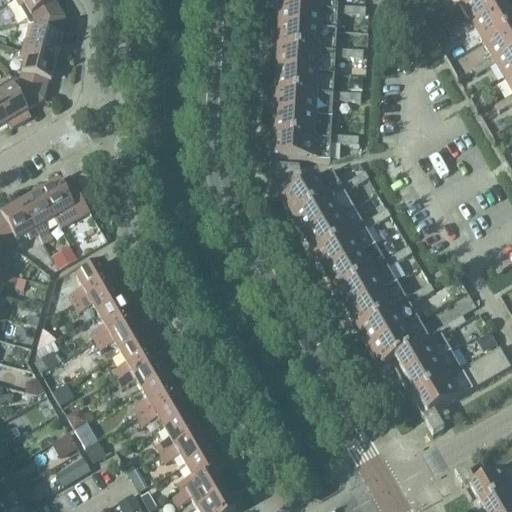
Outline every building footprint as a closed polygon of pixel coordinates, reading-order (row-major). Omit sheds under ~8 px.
[(19,0),(15,2),(29,27),(65,22),(55,5),(57,4),(55,0),(19,0)] [(337,17),(351,18),(351,10),(337,9),(337,0),(279,0),(271,162),(329,165),(330,147),(344,148),(344,140),(330,139),(332,104),(346,104),(347,96),(333,96),(335,60),(349,61),(349,53),(335,52),(337,17)] [(456,0),(461,8),(474,0),(456,0)] [(472,27),(505,8),(500,0),(474,0),(461,8),(470,23),(472,27)] [(511,28),(511,20),(505,8),(472,27),(470,23),(461,29),(465,36),(474,30),(483,45),(511,28)] [(366,11),(351,10),(351,18),(365,19),(366,11)] [(29,27),(22,54),(57,63),(62,41),(60,41),(65,22),(29,27)] [(494,64),(511,53),(511,28),(483,45),(492,61),(494,64)] [(451,34),(455,41),(465,36),(461,29),(451,34)] [(363,62),(363,54),(349,53),(349,61),(363,62)] [(511,78),(511,53),(494,64),(492,61),(482,66),(486,73),(496,68),(505,83),(511,78)] [(57,63),(22,54),(19,64),(25,65),(20,85),(44,103),(49,84),(51,85),(57,63)] [(482,66),(473,71),(477,78),(486,73),(482,66)] [(10,132),(24,124),(21,119),(28,115),(27,113),(44,103),(20,85),(15,81),(0,89),(0,112),(8,126),(7,127),(10,132)] [(351,82),(350,93),(362,94),(362,82),(351,82)] [(360,105),(361,97),(347,96),(346,104),(360,105)] [(499,116),(508,110),(504,103),(495,109),(499,116)] [(0,131),(7,127),(8,126),(0,112),(0,131)] [(344,140),(344,148),(358,148),(358,140),(344,140)] [(292,169),(291,179),(296,187),(302,184),(298,170),(292,169)] [(461,374),(442,340),(440,336),(439,336),(429,342),(410,309),(422,302),(418,295),(406,302),(388,271),(400,264),(396,257),(384,264),(366,234),(378,227),(374,220),(362,227),(344,197),(356,190),(352,183),(340,190),(331,174),(281,203),(380,373),(390,366),(423,423),(511,371),(499,352),(461,374)] [(94,188),(86,175),(74,181),(82,194),(94,188)] [(352,183),(356,190),(368,183),(364,176),(352,183)] [(290,191),(296,187),(291,179),(284,181),(290,191)] [(39,195),(54,222),(53,222),(59,232),(89,215),(69,180),(59,186),(58,184),(39,195)] [(290,191),(284,181),(277,182),(284,194),(290,191)] [(270,184),(278,198),(284,194),(277,182),(270,184)] [(44,227),(53,222),(54,222),(39,195),(20,206),(38,237),(43,246),(52,241),(44,227)] [(38,237),(20,206),(0,218),(2,220),(0,220),(0,241),(9,248),(26,238),(29,242),(38,237)] [(374,220),(378,227),(390,220),(386,213),(374,220)] [(0,277),(6,279),(7,278),(9,269),(4,267),(9,248),(0,241),(0,277)] [(69,250),(52,260),(59,273),(77,263),(69,250)] [(396,257),(400,264),(412,257),(408,250),(396,257)] [(68,299),(73,308),(113,284),(102,265),(76,280),(82,291),(68,299)] [(0,277),(0,287),(14,291),(17,281),(7,278),(6,279),(0,277)] [(92,308),(98,318),(124,303),(113,284),(73,308),(78,316),(92,308)] [(434,295),(432,291),(430,288),(418,295),(422,302),(434,295)] [(90,336),(95,345),(135,322),(124,303),(98,318),(104,328),(90,336)] [(50,306),(45,323),(61,314),(50,306)] [(28,319),(26,328),(36,331),(39,322),(28,319)] [(450,326),(454,333),(466,326),(462,319),(450,326)] [(114,346),(119,356),(146,341),(135,322),(95,345),(100,354),(114,346)] [(439,336),(440,336),(442,340),(454,333),(450,326),(438,333),(439,336)] [(43,333),(37,353),(55,343),(43,333)] [(489,336),(477,343),(484,356),(497,348),(489,336)] [(112,374),(117,383),(157,360),(146,341),(119,356),(126,366),(112,374)] [(36,366),(35,367),(41,377),(59,367),(53,356),(36,366)] [(136,383),(141,393),(168,378),(157,360),(117,383),(122,391),(136,383)] [(133,411),(138,420),(179,397),(168,378),(141,393),(147,403),(133,411)] [(26,387),(26,396),(38,399),(44,396),(36,382),(26,387)] [(2,399),(0,398),(0,407),(12,405),(11,397),(2,399)] [(157,421),(163,431),(190,416),(179,397),(138,420),(143,429),(157,421)] [(79,414),(67,420),(74,432),(85,425),(82,419),(79,414)] [(155,449),(160,458),(201,435),(190,416),(163,431),(169,441),(155,449)] [(15,433),(1,441),(5,449),(20,441),(15,433)] [(179,459),(185,469),(211,453),(201,435),(160,458),(165,467),(179,459)] [(92,437),(80,444),(84,452),(97,445),(92,437)] [(69,439),(56,447),(64,460),(77,453),(69,439)] [(98,445),(85,453),(93,467),(106,459),(98,445)] [(5,449),(0,451),(0,476),(2,476),(0,471),(0,463),(10,458),(5,449)] [(177,487),(182,495),(182,496),(212,478),(212,479),(223,473),(211,453),(185,469),(191,479),(177,487)] [(128,462),(121,466),(128,478),(135,473),(128,462)] [(83,463),(69,471),(76,484),(90,475),(83,463)] [(511,511),(511,467),(465,495),(474,511),(511,511)] [(0,501),(13,494),(27,486),(22,478),(8,486),(2,476),(0,476),(0,501)] [(212,478),(182,496),(182,495),(172,501),(177,510),(191,502),(196,511),(197,511),(223,497),(212,479),(212,478)] [(142,481),(133,487),(137,495),(138,496),(148,490),(142,481)] [(0,501),(0,511),(23,511),(18,503),(32,495),(27,486),(13,494),(0,501)] [(149,496),(141,501),(147,511),(153,511),(157,510),(149,496)] [(231,511),(223,497),(197,511),(231,511)] [(132,499),(118,507),(120,511),(139,511),(140,511),(132,499)]
